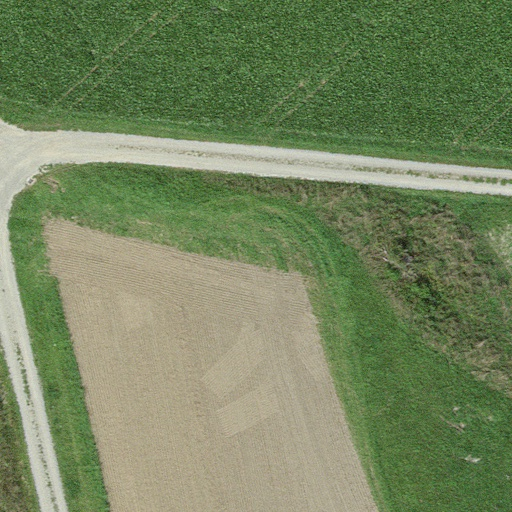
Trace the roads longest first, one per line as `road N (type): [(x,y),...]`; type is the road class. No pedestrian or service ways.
road 1 (track): [(0,159),(49,151),(511,189)]
road 2 (track): [(59,511),(0,236)]
